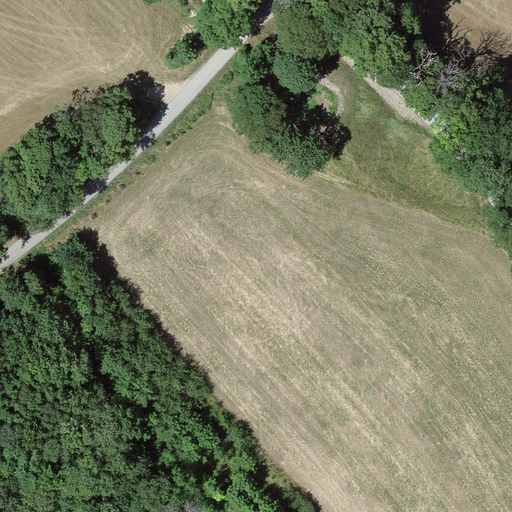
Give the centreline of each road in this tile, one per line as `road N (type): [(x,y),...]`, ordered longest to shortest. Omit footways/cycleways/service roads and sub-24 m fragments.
road 1 (track): [(277,0),(123,160),(0,263)]
road 2 (unclassified): [(302,0),(395,74),(511,212)]
